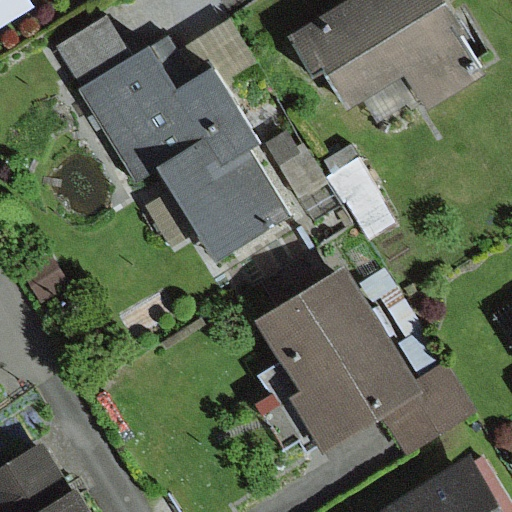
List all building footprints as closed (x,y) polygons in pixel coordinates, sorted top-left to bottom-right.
[(490,68),(446,0),(339,0),(292,31),(343,111),(407,70),(430,106),(490,68)] [(143,179),(163,167),(212,138),(179,82),(154,39),(136,50),(113,11),(61,42),(143,179)] [(218,58),(179,82),(212,138),(163,167),(219,260),(293,216),(253,149),(267,141),(218,58)] [(350,260),(257,319),(302,389),(290,396),(326,453),(386,415),(399,435),(413,457),(484,412),(449,357),(422,374),(350,260)] [(47,437),(0,465),(0,511),(104,511),(85,479),(76,484),(47,437)] [(511,511),(511,505),(478,451),(379,511),(511,511)]
